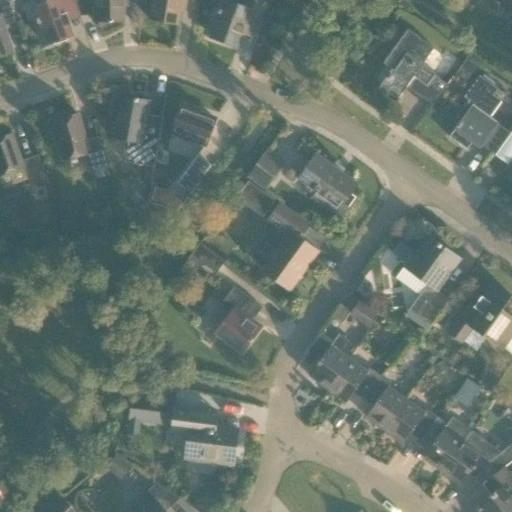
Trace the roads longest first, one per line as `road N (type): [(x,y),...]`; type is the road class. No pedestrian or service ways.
road 1 (residential): [(0,94),(140,56),(194,68),(299,110),(407,179)]
road 2 (residential): [(276,439),(290,351),(407,179)]
road 3 (residential): [(416,511),(360,470),(276,439)]
road 4 (residential): [(407,179),(511,249)]
